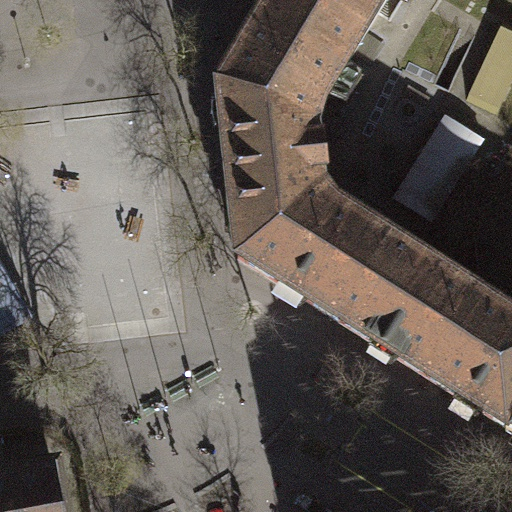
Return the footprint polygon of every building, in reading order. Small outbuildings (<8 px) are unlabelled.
[(323,107),(387,0),(268,0),(264,9),(236,54),(323,107)] [(314,138),(323,107),(236,54),(215,87),(235,258),(280,286),(334,202),(316,174),(324,172),(325,141),(314,138)] [(480,138),(444,117),(394,202),(430,223),(480,138)] [(481,295),(334,202),(280,286),(350,331),(427,380),(481,295)] [(0,341),(35,322),(0,258),(0,341)] [(511,414),(511,315),(481,295),(427,380),(505,429),(511,414)] [(0,511),(64,511),(57,468),(15,474),(0,476),(0,511)]
